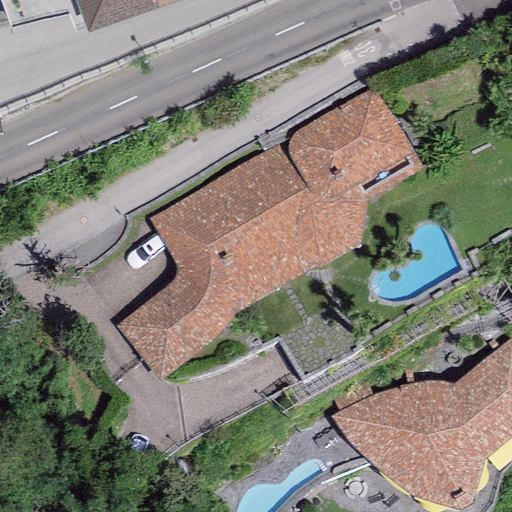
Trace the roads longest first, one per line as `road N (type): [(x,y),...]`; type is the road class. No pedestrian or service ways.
road 1 (residential): [(435,0),(390,44),(0,275)]
road 2 (residential): [(0,158),(358,0)]
road 3 (residential): [(188,0),(0,63)]
